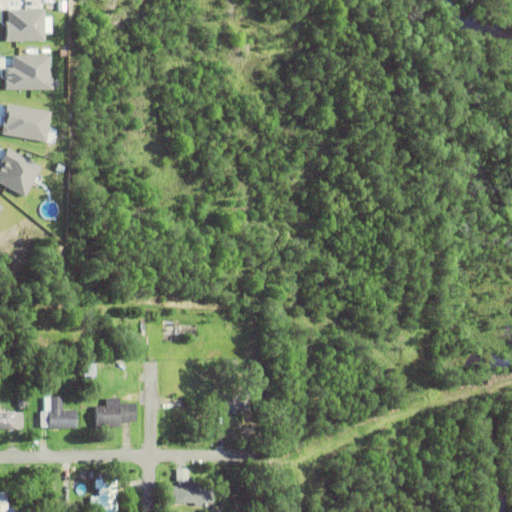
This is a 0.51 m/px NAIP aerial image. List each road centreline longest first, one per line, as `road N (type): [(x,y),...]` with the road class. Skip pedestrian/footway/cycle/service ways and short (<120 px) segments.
road 1 (residential): [(0,456),(268,454)]
road 2 (residential): [(150,511),(152,318)]
